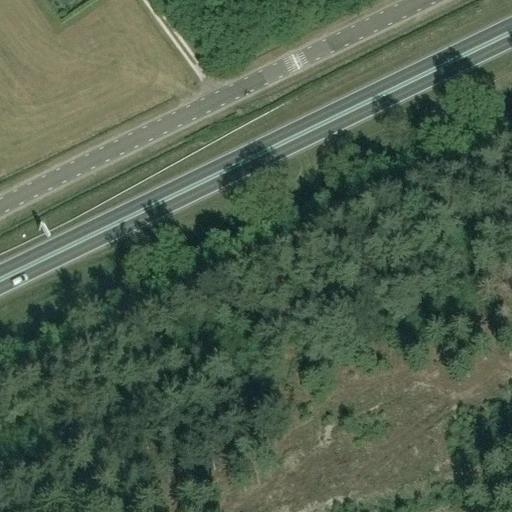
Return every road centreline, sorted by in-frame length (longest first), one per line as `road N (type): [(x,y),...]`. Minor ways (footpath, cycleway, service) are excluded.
road 1 (trunk): [(0,282),(511,32)]
road 2 (unclassified): [(0,218),(426,0)]
